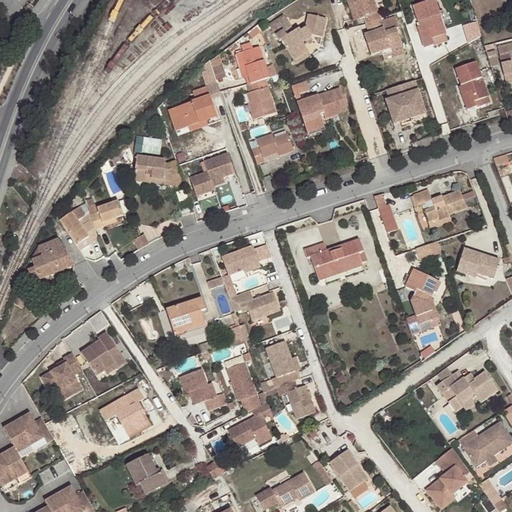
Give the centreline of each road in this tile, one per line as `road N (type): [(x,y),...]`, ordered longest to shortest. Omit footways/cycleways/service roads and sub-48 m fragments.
road 1 (residential): [(349,419),(337,427),(265,220)]
road 2 (primary): [(0,179),(32,87),(81,0)]
road 3 (residential): [(265,220),(166,257),(98,298)]
road 4 (residential): [(486,333),(349,419)]
road 5 (residential): [(186,426),(98,298)]
road 6 (residential): [(338,34),(386,180)]
road 7 (primary): [(65,0),(32,53),(4,126)]
road 8 (residential): [(98,298),(27,359),(0,397)]
road 9 (residential): [(386,180),(265,220)]
